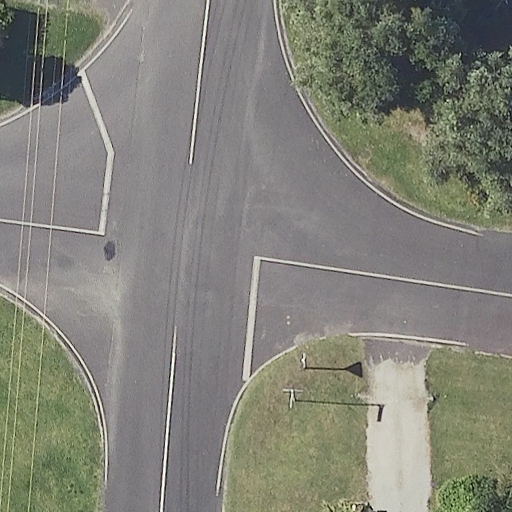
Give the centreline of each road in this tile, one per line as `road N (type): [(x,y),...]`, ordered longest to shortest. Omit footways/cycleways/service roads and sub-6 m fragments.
road 1 (residential): [(511,300),(183,248)]
road 2 (residential): [(165,511),(183,248)]
road 3 (residential): [(183,248),(209,0)]
road 4 (residential): [(0,219),(183,248)]
